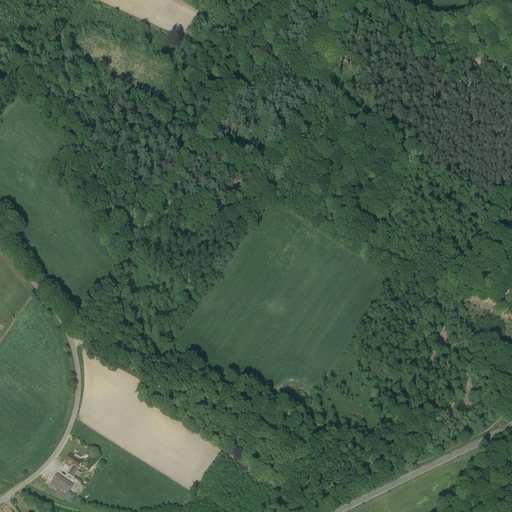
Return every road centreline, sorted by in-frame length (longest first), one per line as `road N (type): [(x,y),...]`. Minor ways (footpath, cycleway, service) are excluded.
road 1 (track): [(511,402),(491,426),(416,462),(155,368)]
road 2 (unclassified): [(0,500),(60,446),(78,391),(63,324),(0,239)]
road 3 (track): [(161,361),(143,323),(131,238),(199,132),(191,121),(159,113)]
road 4 (track): [(376,0),(511,86)]
